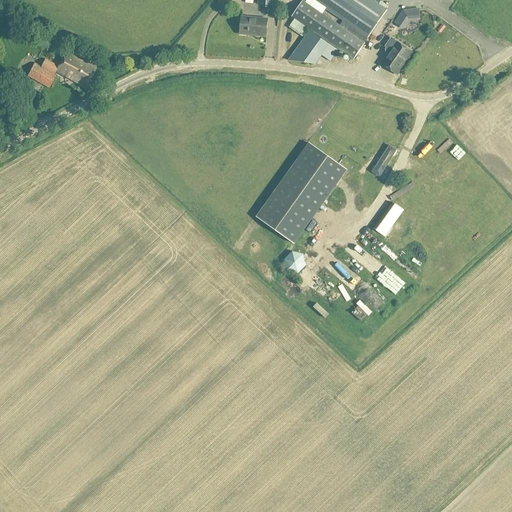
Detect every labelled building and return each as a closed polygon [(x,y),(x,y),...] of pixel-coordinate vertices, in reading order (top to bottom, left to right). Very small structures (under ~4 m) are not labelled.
[(340,24),(327,16),(304,0),(302,0),(292,16),(316,32),(353,58),(365,42),(364,42),(340,24)] [(313,0),(343,20),(340,24),(364,42),(386,10),(371,0),(313,0)] [(403,10),(394,23),(402,29),(408,20),(420,19),(419,8),(403,10)] [(241,17),(240,34),(265,36),(267,19),(241,17)] [(338,49),(330,44),(310,30),(289,60),(316,64),(322,55),(330,61),(338,49)] [(385,46),(390,49),(380,62),(398,74),(413,53),(395,41),(391,38),(385,46)] [(85,87),(96,67),(66,51),(56,71),(85,87)] [(55,76),(34,64),(28,75),(49,87),(55,76)] [(8,109),(14,104),(8,97),(2,102),(8,109)] [(309,143),(256,216),(294,243),(346,170),(309,143)] [(389,145),(372,171),(379,176),(397,150),(389,145)] [(460,161),(468,153),(461,147),(453,154),(460,161)] [(485,166),(477,171),(482,179),(490,174),(485,166)] [(486,213),(492,208),(482,196),(476,202),(486,213)] [(393,203),(374,228),(385,236),(403,210),(393,203)] [(412,233),(431,212),(421,204),(412,214),(416,217),(406,228),(412,233)] [(475,205),(469,210),(476,217),(481,212),(475,205)] [(462,219),(456,225),(463,233),(469,227),(462,219)] [(432,224),(423,233),(428,239),(438,229),(432,224)] [(448,234),(460,244),(465,237),(453,228),(448,234)] [(309,250),(313,254),(333,239),(330,234),(309,250)] [(283,261),(299,272),(308,259),(304,256),(306,253),(294,245),(283,261)] [(410,270),(414,267),(408,260),(404,263),(410,270)] [(390,265),(384,272),(398,285),(405,278),(390,265)] [(364,298),(357,306),(365,313),(372,305),(364,298)] [(391,322),(400,310),(397,307),(387,319),(391,322)]
